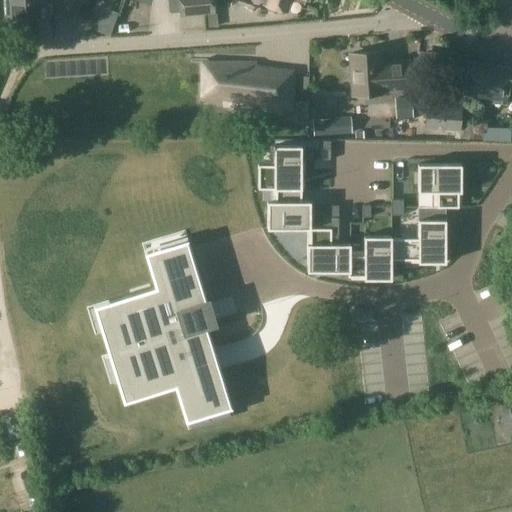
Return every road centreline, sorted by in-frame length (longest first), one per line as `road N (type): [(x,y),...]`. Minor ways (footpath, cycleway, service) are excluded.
road 1 (residential): [(0,54),(444,22)]
road 2 (residential): [(338,150),(511,152)]
